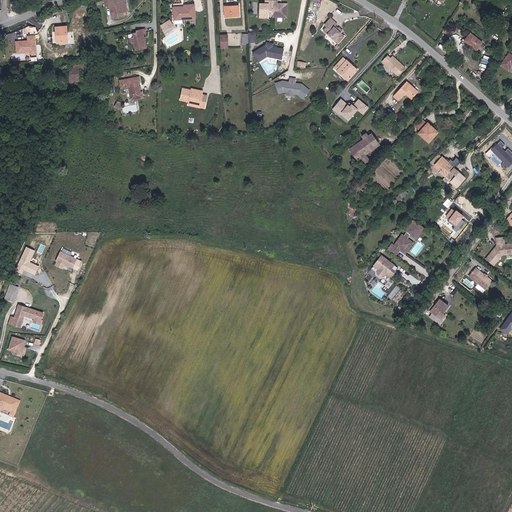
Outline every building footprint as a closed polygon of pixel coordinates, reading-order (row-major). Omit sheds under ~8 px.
[(109,0),(110,9),(114,9),(114,18),(126,18),(126,9),(131,9),(131,0),(109,0)] [(272,20),(289,21),(289,4),(278,4),(278,1),(266,1),(266,4),(259,4),(259,16),(272,16),(272,20)] [(227,18),(241,18),(241,4),(227,3),(227,18)] [(187,6),(176,6),(176,19),(197,17),(197,4),(187,4),(187,6)] [(344,37),(348,32),(343,27),(341,29),(339,27),(340,25),(333,18),(325,27),(327,29),(323,33),(339,48),(346,39),(344,37)] [(175,23),(172,19),(165,24),(169,28),(175,23)] [(66,20),(54,20),(57,39),(68,39),(66,20)] [(476,28),(469,36),(474,41),(477,38),(483,44),(488,39),(476,28)] [(133,34),(134,38),(131,39),(133,47),(136,47),(137,51),(148,50),(145,36),(147,36),(146,30),(137,31),(137,33),(133,34)] [(229,34),(221,33),(221,48),(229,48),(229,34)] [(36,53),(35,35),(26,36),(26,41),(15,41),(16,53),(36,53)] [(474,41),(481,47),(483,44),(477,38),(474,41)] [(498,44),(495,41),(490,47),(493,50),(498,44)] [(283,59),(285,49),(266,45),(254,52),(259,61),(268,55),(283,59)] [(399,58),(400,56),(395,52),(393,54),(389,51),(385,56),(400,70),(406,64),(399,58)] [(351,63),(349,61),(347,59),(346,61),(342,58),(338,62),(341,66),(338,69),(342,73),(348,79),(358,70),(353,65),(352,67),(350,65),(351,63)] [(68,65),(70,83),(81,82),(78,64),(68,65)] [(134,100),(147,98),(147,91),(144,91),(144,84),(145,84),(144,77),(121,80),(122,90),(133,89),(134,100)] [(285,90),(289,91),(289,93),(295,94),(295,92),(299,93),(304,97),(311,90),(304,84),(299,83),(298,84),(296,82),(297,80),(292,79),(292,81),(289,82),(289,81),(285,80),(278,82),(281,91),(285,90)] [(413,97),(419,91),(408,81),(395,95),(399,100),(407,92),(413,97)] [(191,100),(191,103),(190,107),(201,109),(202,106),(207,107),(209,96),(205,95),(205,90),(195,88),(194,90),(185,88),(183,100),(189,102),(189,100),(191,100)] [(341,99),(332,109),(348,122),(358,110),(363,115),(369,108),(359,99),(353,105),(351,104),(349,106),(341,99)] [(430,143),(440,132),(429,122),(419,134),(430,143)] [(351,151),(356,158),(358,161),(359,162),(362,159),(364,162),(368,159),(366,156),(380,146),(378,142),(373,135),(369,138),(367,135),(363,138),(365,141),(354,149),(351,151)] [(500,140),(490,150),(509,167),(511,164),(511,152),(508,148),(505,151),(502,147),(505,145),(500,140)] [(455,166),(449,160),(443,156),(435,165),(446,175),(457,185),(466,175),(455,166)] [(407,194),(403,190),(396,197),(400,202),(407,194)] [(443,204),(448,207),(452,201),(447,198),(443,204)] [(445,216),(451,220),(458,212),(453,207),(445,216)] [(448,223),(449,224),(459,212),(458,212),(451,220),(448,223)] [(459,212),(449,224),(455,229),(465,217),(459,212)] [(407,257),(414,246),(413,245),(422,232),(420,230),(411,224),(403,235),(406,237),(405,239),(403,238),(396,249),(392,255),(397,259),(401,253),(407,257)] [(504,238),(496,239),(497,248),(496,250),(494,250),(486,260),(494,266),(502,255),(511,254),(511,244),(505,245),(504,238)] [(35,251),(26,247),(15,270),(22,273),(23,270),(35,276),(39,266),(30,262),(35,251)] [(81,261),(60,251),(53,265),(66,271),(68,267),(76,271),(81,261)] [(391,277),(396,271),(399,267),(395,264),(383,254),(375,264),(380,268),(378,270),(378,273),(381,275),(384,275),(386,273),(391,277)] [(489,279),(487,278),(484,276),(475,269),(468,278),(485,291),(490,284),(489,279)] [(18,287),(11,284),(6,296),(13,299),(18,287)] [(430,310),(441,318),(444,314),(442,312),(448,303),(440,297),(430,310)] [(43,312),(19,305),(15,315),(12,314),(9,321),(20,325),(25,313),(35,317),(34,320),(39,323),(43,312)] [(511,312),(500,329),(508,335),(511,329),(511,312)] [(12,336),(9,350),(16,351),(16,354),(24,356),(27,339),(12,336)] [(20,400),(10,396),(7,395),(3,393),(0,391),(0,408),(1,409),(2,407),(11,410),(10,414),(14,415),(16,410),(20,400)]
